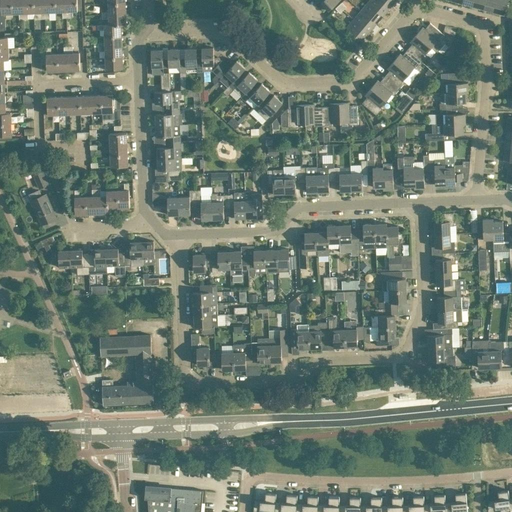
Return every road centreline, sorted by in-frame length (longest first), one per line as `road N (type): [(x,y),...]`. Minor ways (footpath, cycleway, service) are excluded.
road 1 (residential): [(475,200),(483,25),(417,7),(349,81),(286,84),(225,30),(148,31)]
road 2 (residential): [(178,234),(184,382),(294,380),(315,360),(403,357),(422,308),(418,202)]
road 3 (residential): [(245,511),(251,475),(390,480),(511,471)]
road 4 (residential): [(418,202),(298,205),(274,230),(178,234)]
road 5 (residential): [(150,218),(73,226),(39,141),(37,82)]
road 6 (secondary): [(121,436),(241,432),(313,419)]
road 7 (secondary): [(313,419),(120,423)]
road 8 (residential): [(150,218),(141,199),(138,79)]
road 9 (secondary): [(313,419),(441,409)]
